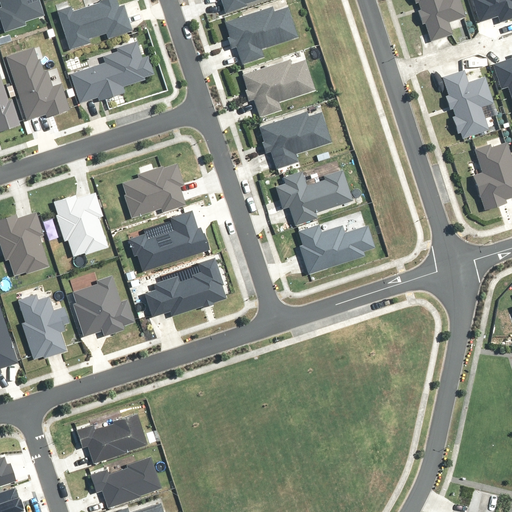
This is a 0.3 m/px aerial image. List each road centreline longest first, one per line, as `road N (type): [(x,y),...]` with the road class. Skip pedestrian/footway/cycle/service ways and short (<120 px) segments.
road 1 (residential): [(445,268),(361,0)]
road 2 (residential): [(26,406),(275,324)]
road 3 (residential): [(417,496),(442,420),(455,326),(445,268)]
road 4 (residential): [(205,109),(275,324)]
road 5 (residential): [(0,176),(205,109)]
road 6 (residential): [(275,324),(445,268)]
